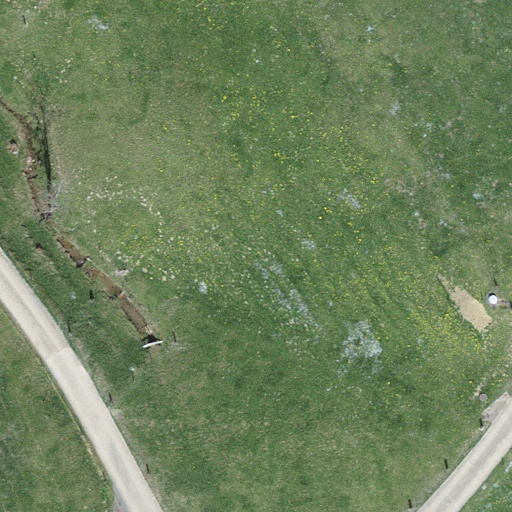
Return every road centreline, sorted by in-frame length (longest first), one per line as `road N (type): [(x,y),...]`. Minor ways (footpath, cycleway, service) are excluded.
road 1 (track): [(0,272),(67,367),(148,511)]
road 2 (track): [(433,511),(511,418)]
